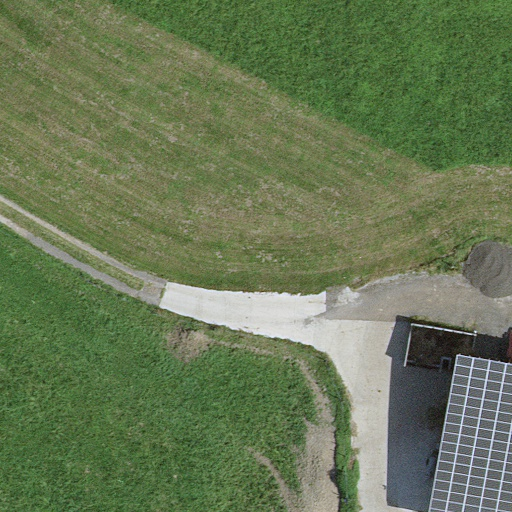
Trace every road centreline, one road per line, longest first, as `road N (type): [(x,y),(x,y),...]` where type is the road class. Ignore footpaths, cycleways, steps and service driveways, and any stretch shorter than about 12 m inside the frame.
road 1 (track): [(511,297),(403,288),(297,322),(154,287)]
road 2 (track): [(0,198),(154,287)]
